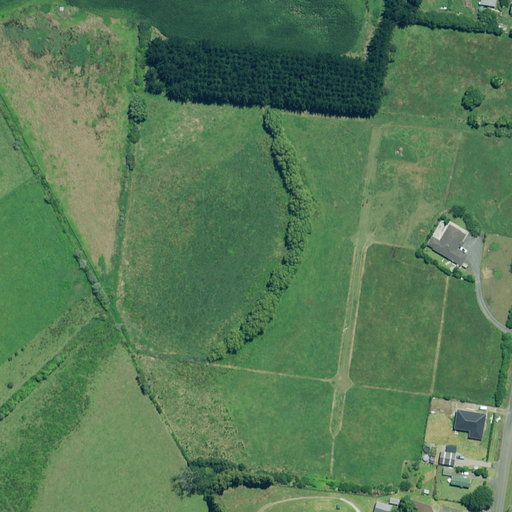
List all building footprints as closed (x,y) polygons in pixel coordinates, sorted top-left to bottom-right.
[(466,235),(449,224),(440,241),(433,237),(427,246),(461,266),(468,254),(458,248),(466,235)] [(475,404),(465,402),(463,410),(473,412),(475,404)] [(486,415),(473,413),(469,437),(482,439),(486,415)] [(454,469),(444,467),(443,474),(452,476),(454,469)] [(470,479),(452,476),(451,484),(469,487),(470,479)] [(390,511),(392,506),(377,502),(373,511),(390,511)]
